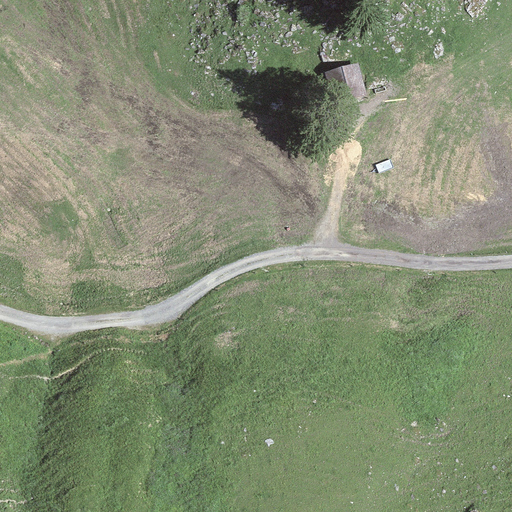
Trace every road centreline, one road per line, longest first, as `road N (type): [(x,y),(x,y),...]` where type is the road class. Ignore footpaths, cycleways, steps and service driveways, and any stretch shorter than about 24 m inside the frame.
road 1 (track): [(0,313),(53,326),(154,317),(242,267),(287,255),(511,263)]
road 2 (track): [(320,253),(353,127),(413,75)]
